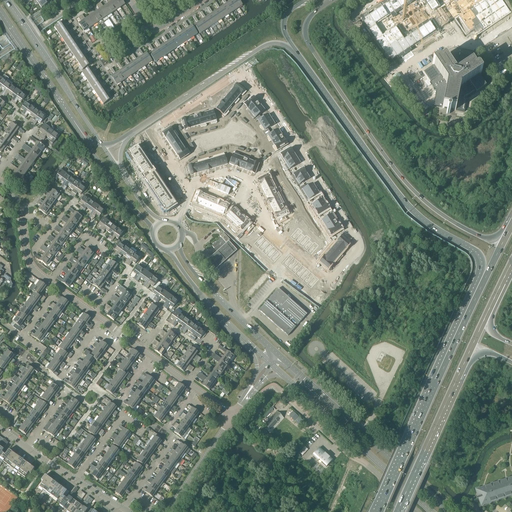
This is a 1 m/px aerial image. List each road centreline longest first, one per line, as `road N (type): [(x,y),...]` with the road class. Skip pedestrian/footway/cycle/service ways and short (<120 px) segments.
road 1 (residential): [(280,239),(330,285),(358,247),(245,70),(155,133),(188,184)]
road 2 (primary): [(511,222),(499,235),(477,236),(417,194),(375,143),(307,42),(308,19),(331,0)]
road 3 (primary): [(296,52),(400,195),(473,250),(485,273)]
road 4 (primary): [(485,273),(377,511)]
road 5 (primary): [(135,131),(259,49),(283,44),(296,52)]
road 6 (secondary): [(102,145),(6,0)]
road 7 (primary): [(399,511),(468,357)]
road 8 (secondary): [(0,9),(84,135)]
road 9 (secondary): [(275,354),(176,246)]
road 10 (residential): [(280,239),(251,180),(227,171),(188,184)]
road 11 (secondary): [(449,511),(354,426)]
road 12 (secondary): [(168,249),(248,344)]
